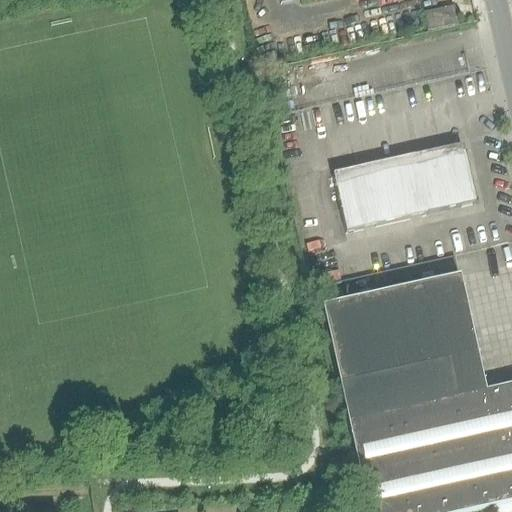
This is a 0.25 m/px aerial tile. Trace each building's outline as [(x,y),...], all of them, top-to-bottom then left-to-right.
[(427,33),(456,27),(452,9),(423,16),(427,33)] [(331,176),(344,235),(474,205),(461,147),(331,176)] [(373,287),(395,280),(392,271),(370,278),(373,287)] [(320,307),(346,424),(484,394),(459,277),(320,307)] [(511,387),(484,394),(346,424),(365,511),(475,511),(511,504),(511,387)]
